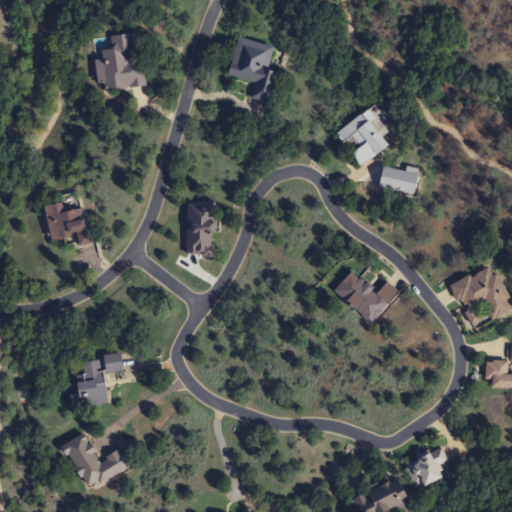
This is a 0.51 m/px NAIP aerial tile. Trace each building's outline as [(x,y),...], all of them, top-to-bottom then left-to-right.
[(92,90),(141,86),(138,62),(128,63),(125,34),(104,36),(105,50),(93,51),(94,60),(89,61),(92,90)] [(251,82),(247,99),(267,104),(274,74),(263,71),(268,47),(231,38),(223,76),(251,82)] [(333,132),(348,151),(345,153),(356,167),(383,146),(377,138),(382,133),(363,109),(333,132)] [(73,236),(75,246),(90,243),(83,207),(62,211),(60,202),(41,206),(47,241),(73,236)] [(508,312),(489,268),(460,281),(471,306),(480,303),(488,321),(508,312)] [(482,388),(511,389),(511,344),(507,344),(506,363),(483,362),(482,388)] [(104,404),(100,374),(120,372),(117,353),(97,356),(98,359),(77,362),(78,375),(66,376),(69,394),(63,395),(64,409),(104,404)] [(118,450),(94,462),(80,434),(58,446),(80,491),(127,468),(118,450)] [(445,462),(439,448),(401,464),(411,490),(442,478),(437,466),(445,462)] [(402,511),(402,487),(387,488),(387,483),(354,484),(354,511),(402,511)]
